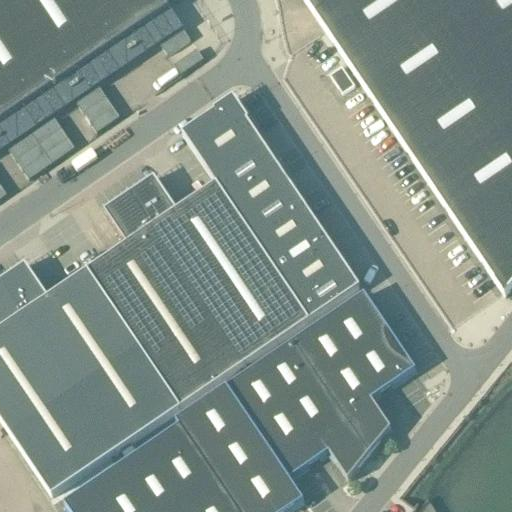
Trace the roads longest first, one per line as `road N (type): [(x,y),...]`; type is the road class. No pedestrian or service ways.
road 1 (unclassified): [(363,511),(468,384),(246,62)]
road 2 (unclassified): [(0,233),(246,62)]
